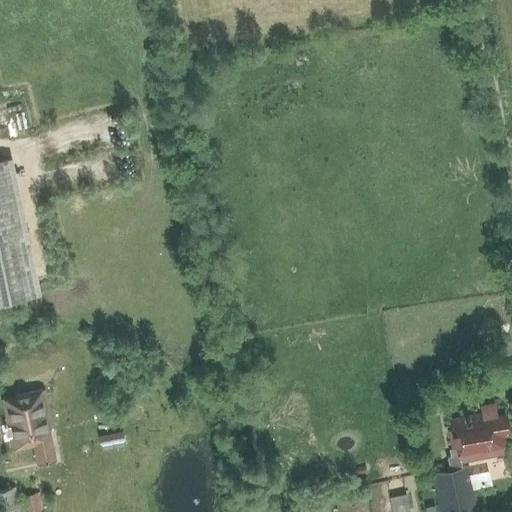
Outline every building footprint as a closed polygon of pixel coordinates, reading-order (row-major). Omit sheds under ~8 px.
[(12,160),(0,162),(0,302),(40,295),(12,160)] [(1,399),(11,448),(31,444),(35,462),(55,457),(48,428),(52,427),(44,389),(1,399)] [(496,417),(494,408),(493,401),(479,404),(482,414),(451,420),(458,454),(447,456),(450,468),(430,473),(437,511),(471,511),(479,511),(474,488),(491,484),(488,471),(470,475),(468,465),(461,466),(460,461),(504,452),(500,436),(508,434),(504,416),(496,417)] [(100,451),(125,445),(119,423),(95,429),(100,451)] [(0,490),(0,511),(20,511),(17,497),(21,497),(19,486),(0,490)] [(43,511),(39,493),(23,496),(26,511),(43,511)] [(406,511),(402,494),(389,497),(392,511),(406,511)]
